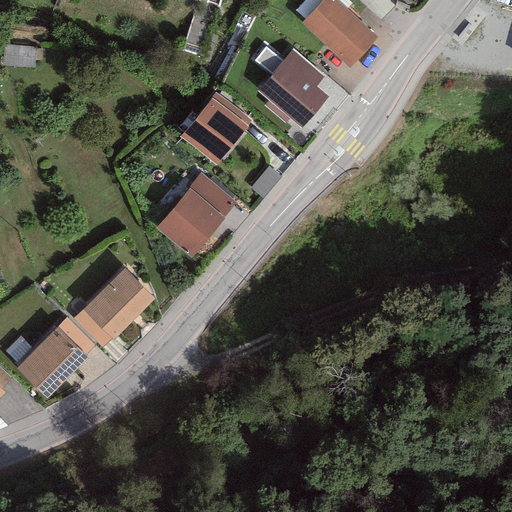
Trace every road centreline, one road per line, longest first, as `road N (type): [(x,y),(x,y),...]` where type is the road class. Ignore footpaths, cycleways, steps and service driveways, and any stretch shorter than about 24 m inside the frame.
road 1 (tertiary): [(455,0),(173,344),(99,399),(0,448)]
road 2 (track): [(156,359),(205,359),(300,326),(511,232)]
road 3 (track): [(511,413),(439,388),(345,380),(234,389),(205,359)]
